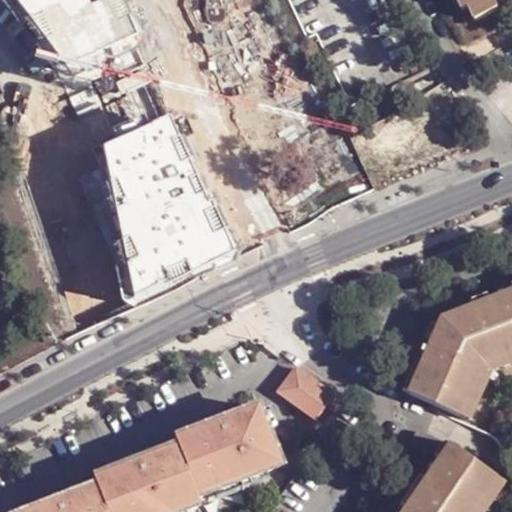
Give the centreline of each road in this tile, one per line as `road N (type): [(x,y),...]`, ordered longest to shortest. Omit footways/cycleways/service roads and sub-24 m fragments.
road 1 (residential): [(146,0),(269,278)]
road 2 (tertiary): [(269,278),(0,416)]
road 3 (tertiary): [(511,180),(269,278)]
